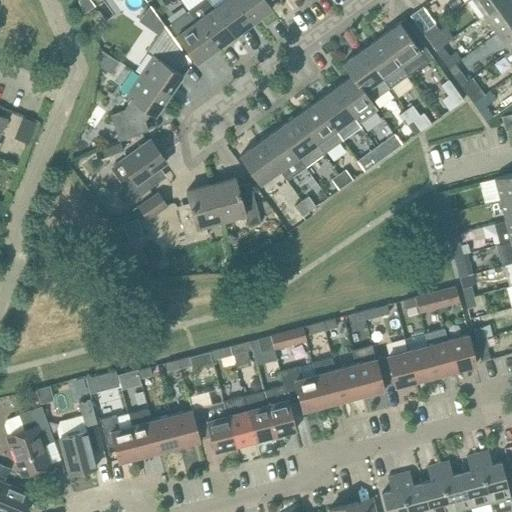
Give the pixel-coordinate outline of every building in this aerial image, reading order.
[(90,0),(78,0),(84,13),(95,6),(90,0)] [(196,21),(195,22),(215,50),(234,36),(214,8),(208,0),(202,0),(188,10),(196,21)] [(237,0),(225,0),(214,8),(234,36),(253,22),(237,0)] [(237,0),(253,22),(272,9),(266,1),(264,0),(237,0)] [(473,0),(485,15),(505,0),(473,0)] [(505,0),(485,15),(497,33),(511,22),(511,3),(509,0),(505,0)] [(410,15),(417,26),(422,32),(428,27),(416,11),(410,15)] [(405,19),(380,37),(400,65),(408,76),(433,58),(405,19)] [(215,50),(195,22),(176,35),(196,63),(215,50)] [(511,22),(497,33),(510,51),(511,49),(511,22)] [(139,75),(168,95),(183,74),(175,69),(189,59),(164,25),(146,51),(152,56),(139,75)] [(427,41),(435,51),(443,46),(435,35),(427,41)] [(380,37),(362,50),(382,78),(400,65),(380,37)] [(442,61),(447,69),(462,59),(456,51),(450,56),(443,46),(435,51),(442,61)] [(342,64),(351,76),(352,75),(364,91),(365,91),(372,101),(390,88),(382,78),(362,50),(342,64)] [(447,69),(460,87),(467,82),(461,74),(476,63),(469,53),(462,59),(447,69)] [(139,75),(126,95),(132,99),(124,110),(110,115),(115,128),(104,132),(107,141),(118,137),(119,141),(148,131),(148,130),(144,131),(140,120),(146,110),(154,116),(168,95),(139,75)] [(352,75),(351,76),(334,89),(354,117),(373,103),(372,101),(365,91),(364,91),(352,75)] [(441,100),(449,111),(463,100),(448,79),(440,85),(447,96),(441,100)] [(467,82),(460,87),(467,97),(474,92),(467,82)] [(334,89),(315,102),(343,140),(361,127),(354,117),(334,89)] [(473,103),(479,111),(486,121),(493,117),(485,106),(496,98),(489,91),(473,103)] [(315,102),(296,116),(324,154),(343,140),(315,102)] [(412,105),(405,110),(420,131),(431,123),(423,113),(420,116),(412,105)] [(420,131),(405,110),(398,115),(406,126),(408,124),(415,134),(420,131)] [(511,113),(502,117),(505,131),(511,129),(511,113)] [(23,116),(18,130),(32,136),(32,135),(37,123),(23,116)] [(296,116),(278,129),(305,167),(324,154),(296,116)] [(278,129),(259,142),(279,170),(286,180),(305,167),(278,129)] [(395,134),(376,148),(383,158),(402,145),(395,134)] [(131,176),(116,194),(125,206),(151,188),(144,179),(166,162),(150,140),(120,161),(131,176)] [(279,170),(259,142),(239,156),(251,173),(260,184),(279,170)] [(383,158),(376,148),(357,161),(364,172),(383,158)] [(345,170),(338,175),(345,185),(353,180),(345,170)] [(500,199),(511,196),(511,173),(494,178),(500,199)] [(338,175),(331,180),(339,190),(345,185),(338,175)] [(235,178),(211,185),(221,221),(244,215),(248,226),(260,223),(255,203),(242,207),(235,178)] [(221,221),(211,185),(186,191),(194,220),(182,223),(186,241),(206,236),(208,235),(205,225),(221,221)] [(131,212),(139,223),(146,218),(147,219),(166,205),(157,194),(131,212)] [(308,196),(301,201),(309,212),(316,206),(308,196)] [(505,220),(511,218),(511,196),(500,199),(505,220)] [(301,201),(294,206),(302,217),(309,212),(301,201)] [(439,205),(442,214),(452,212),(449,202),(439,205)] [(442,214),(447,236),(457,233),(452,212),(442,214)] [(499,244),(511,241),(511,218),(505,220),(493,224),(499,244)] [(447,236),(453,256),(463,254),(457,233),(447,236)] [(511,263),(511,241),(499,244),(499,245),(497,245),(502,266),(511,263)] [(463,254),(453,256),(458,277),(472,273),(467,253),(463,254)] [(462,289),(464,299),(474,296),(471,286),(462,289)] [(455,287),(435,292),(439,307),(459,302),(455,287)] [(435,292),(415,297),(419,313),(439,307),(435,292)] [(474,296),(464,299),(467,308),(476,305),(474,296)] [(419,313),(415,297),(403,301),(405,309),(416,306),(418,313),(419,313)] [(386,305),(363,311),(365,320),(389,314),(386,305)] [(365,320),(363,311),(351,314),(353,323),(365,320)] [(335,319),(322,322),(325,330),(337,327),(335,319)] [(322,322),(303,327),(305,335),(325,330),(322,322)] [(473,330),(475,340),(485,338),(491,336),(488,325),(482,327),(473,330)] [(270,336),(272,344),(274,350),(306,341),(305,335),(303,327),(270,336)] [(468,334),(447,340),(455,371),(475,365),(470,346),(468,334)] [(272,344),(270,336),(258,339),(260,347),(272,344)] [(485,338),(475,340),(481,362),(490,359),(485,338)] [(447,340),(427,345),(435,376),(455,371),(447,340)] [(231,346),(233,354),(235,359),(246,356),(242,343),(231,346)] [(427,345),(408,350),(415,381),(435,376),(427,345)] [(220,358),(233,354),(231,346),(218,349),(220,358)] [(415,381),(408,350),(387,355),(390,367),(395,384),(395,386),(415,381)] [(209,351),(177,360),(179,368),(192,365),(193,369),(213,364),(209,351)] [(387,355),(375,359),(378,370),(383,387),(395,384),(390,367),(387,355)] [(312,363),(323,405),(343,400),(335,369),(332,358),(312,363)] [(355,364),(363,395),(383,390),(383,387),(378,370),(375,359),(355,364)] [(179,368),(177,360),(165,363),(167,371),(179,368)] [(284,385),(283,385),(288,404),(300,401),(303,411),(323,405),(312,363),(314,370),(312,375),(302,378),(299,366),(280,371),(284,385)] [(335,369),(343,400),(363,395),(355,364),(335,369)] [(150,367),(138,370),(140,379),(152,375),(150,367)] [(101,389),(99,380),(117,375),(116,369),(85,378),(89,392),(101,389)] [(140,379),(138,370),(125,373),(128,382),(140,379)] [(263,391),(275,435),(295,430),(288,404),(283,385),(263,391)] [(243,396),(255,441),(275,435),(263,391),(243,396)] [(143,392),(136,394),(139,404),(146,402),(143,392)] [(223,401),(235,446),(255,441),(243,396),(223,401)] [(60,438),(59,438),(69,475),(96,468),(86,431),(85,427),(97,423),(91,400),(79,403),(82,415),(60,421),(57,426),(60,438)] [(223,401),(191,410),(199,440),(211,437),(215,451),(235,446),(223,401)] [(8,437),(7,437),(22,475),(50,465),(40,439),(52,434),(41,406),(18,415),(6,419),(4,425),(8,437)] [(159,451),(151,420),(148,408),(146,408),(128,413),(139,457),(159,451)] [(191,410),(171,415),(179,446),(199,441),(199,440),(191,410)] [(131,425),(128,413),(101,420),(107,445),(114,444),(119,462),(139,457),(131,425)] [(171,415),(151,420),(159,451),(179,446),(171,415)] [(488,451),(477,454),(490,502),(492,511),(506,511),(511,511),(511,507),(511,503),(506,481),(501,462),(492,464),(488,451)] [(470,470),(461,472),(470,507),(490,502),(477,454),(466,457),(470,470)] [(449,461),(438,464),(450,511),(451,511),(470,507),(461,472),(452,475),(449,461)] [(430,480),(422,483),(429,511),(450,511),(438,464),(427,467),(430,480)] [(409,472),(398,474),(408,511),(429,511),(422,483),(413,485),(409,472)] [(408,511),(398,474),(387,477),(391,491),(381,493),(386,511),(408,511)] [(23,511),(31,494),(0,481),(0,511),(23,511)] [(329,511),(360,511),(358,502),(329,510),(329,511)]
